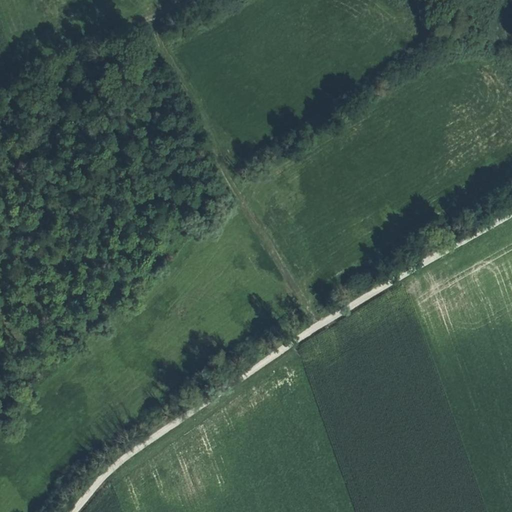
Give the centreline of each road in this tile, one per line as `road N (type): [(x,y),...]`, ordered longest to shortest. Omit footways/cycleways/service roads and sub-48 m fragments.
road 1 (track): [(72,511),(135,449),(318,326),(511,214)]
road 2 (track): [(147,18),(318,326)]
road 3 (track): [(0,82),(191,0)]
